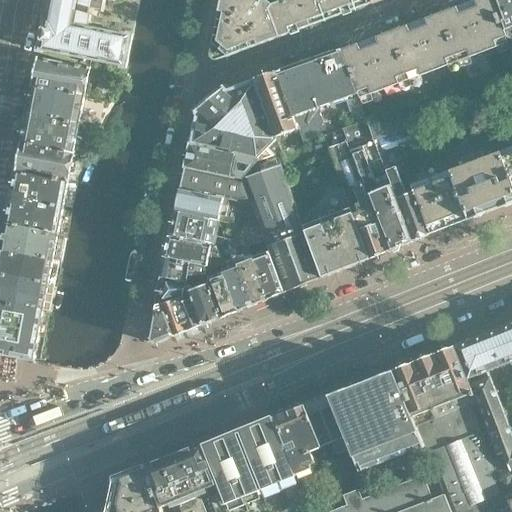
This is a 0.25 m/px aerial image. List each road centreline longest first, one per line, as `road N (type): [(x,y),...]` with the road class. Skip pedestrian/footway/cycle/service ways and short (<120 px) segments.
road 1 (residential): [(129,381),(191,80)]
road 2 (residential): [(191,80),(223,80),(432,0)]
road 3 (tertiary): [(104,459),(273,386),(325,337)]
road 4 (tertiary): [(325,337),(257,339),(129,381)]
road 5 (tertiary): [(325,337),(511,262)]
road 6 (tertiary): [(129,381),(0,426)]
